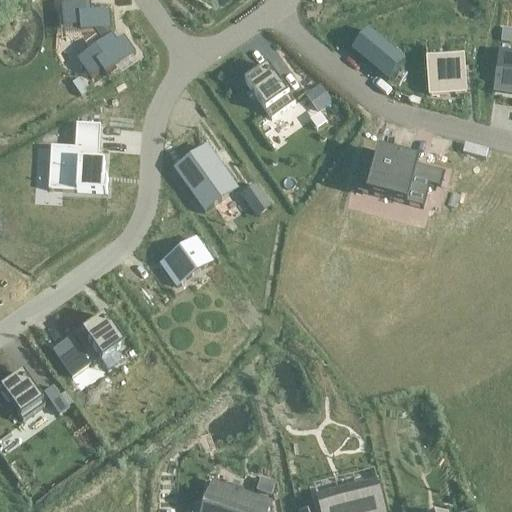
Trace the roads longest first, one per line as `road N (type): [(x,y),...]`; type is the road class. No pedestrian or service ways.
road 1 (residential): [(200,63),(177,82),(156,121),(140,211),(106,259),(0,329)]
road 2 (residential): [(275,13),(361,89),(398,110),(511,139)]
